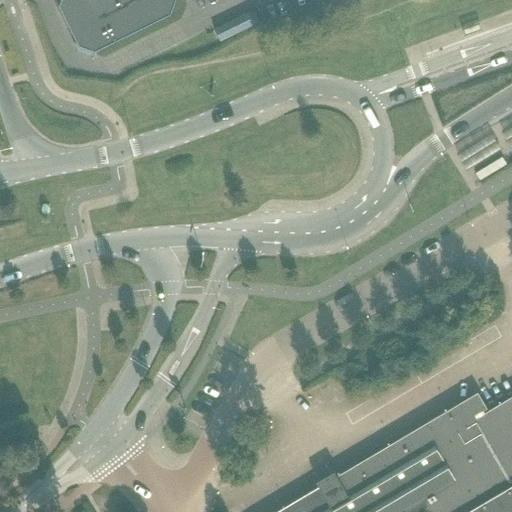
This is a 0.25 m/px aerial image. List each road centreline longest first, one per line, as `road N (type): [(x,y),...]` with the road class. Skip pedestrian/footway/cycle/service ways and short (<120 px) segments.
road 1 (unclassified): [(165,506),(249,377),(291,337),(511,212)]
road 2 (secondary): [(369,104),(346,87),(305,85),(150,142),(34,164)]
road 3 (unknown): [(511,328),(314,427),(303,423),(266,362)]
road 4 (tertiary): [(109,429),(141,412),(169,377),(242,232)]
road 5 (tertiary): [(137,239),(155,255),(167,287),(109,429)]
road 6 (secondary): [(374,203),(415,160),(511,94)]
road 7 (secondary): [(511,55),(369,104)]
road 8 (secondary): [(0,277),(137,239)]
road 9 (secondary): [(242,232),(333,228),(374,203)]
